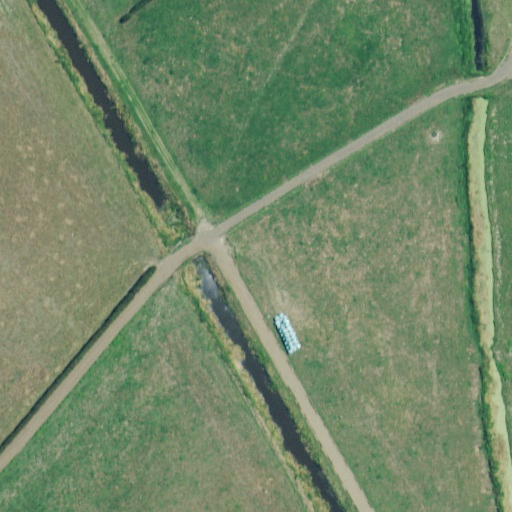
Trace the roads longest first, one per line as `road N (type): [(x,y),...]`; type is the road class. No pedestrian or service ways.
road 1 (track): [(227,230),(178,261),(0,485)]
road 2 (track): [(511,76),(451,92),(227,230)]
road 3 (track): [(379,511),(227,230)]
